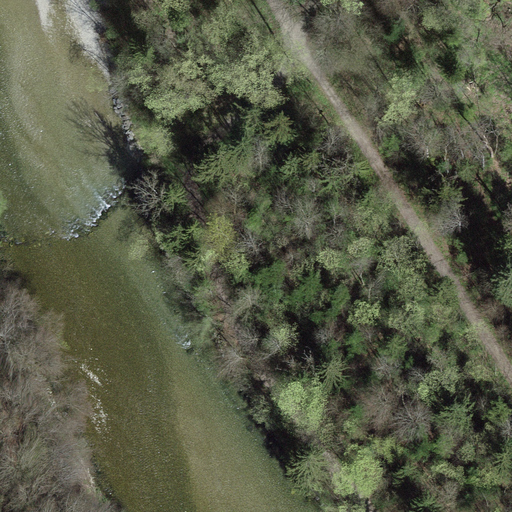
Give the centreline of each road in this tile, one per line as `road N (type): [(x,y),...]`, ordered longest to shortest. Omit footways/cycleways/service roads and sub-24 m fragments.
road 1 (track): [(306,52),(196,152),(193,200),(237,347),(362,511)]
road 2 (track): [(306,52),(511,351)]
